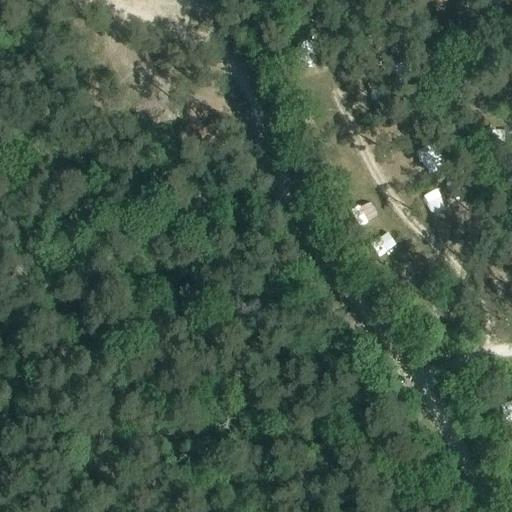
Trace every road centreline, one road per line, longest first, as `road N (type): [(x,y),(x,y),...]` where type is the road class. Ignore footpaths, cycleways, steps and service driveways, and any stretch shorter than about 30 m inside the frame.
road 1 (track): [(421,388),(327,260),(222,47),(195,21),(144,0)]
road 2 (track): [(502,351),(440,253),(397,214),(335,93)]
road 3 (track): [(490,511),(421,388)]
